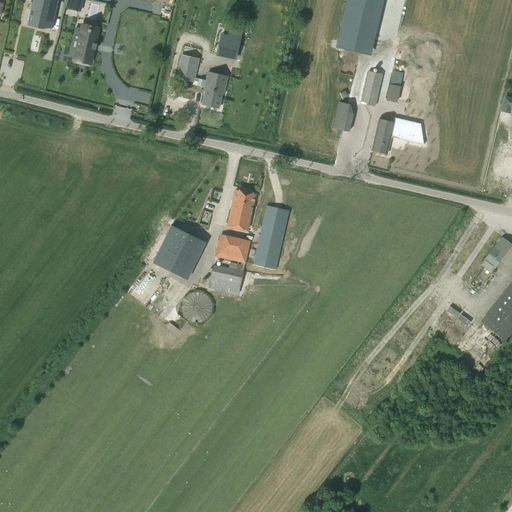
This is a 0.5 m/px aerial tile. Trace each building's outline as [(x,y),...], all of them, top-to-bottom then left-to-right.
[(36,0),(33,0),(27,25),(36,27),(36,29),(41,30),(43,22),(53,24),(58,0),(43,0),(43,1),(36,0)] [(77,0),(74,17),(82,20),(87,0),(77,0)] [(365,0),(356,37),(373,41),(387,0),(365,0)] [(235,58),(242,29),(219,24),(212,53),(235,58)] [(74,34),(71,48),(77,50),(75,55),(91,59),(93,50),(95,50),(95,49),(96,44),(97,44),(94,43),(97,33),(90,31),(90,30),(88,29),(88,31),(81,29),(80,35),(74,34)] [(375,106),(386,56),(372,53),(363,96),(354,94),(353,101),(375,106)] [(193,81),(198,60),(182,56),(177,77),(193,81)] [(223,94),(227,77),(208,73),(206,81),(205,87),(204,89),(206,89),(202,104),(219,108),(222,94),(223,94)] [(198,79),(197,85),(205,87),(206,81),(198,79)] [(349,132),(355,105),(338,101),(332,128),(349,132)] [(378,120),(371,150),(387,154),(391,135),(412,139),(408,121),(395,119),(394,123),(378,120)] [(511,151),(498,148),(494,163),(497,164),(494,174),(509,177),(511,162),(511,151)] [(247,229),(254,196),(235,192),(228,225),(247,229)] [(275,269),(288,211),(266,206),(253,264),(275,269)] [(171,227),(153,263),(188,281),(206,244),(171,227)] [(216,256),(222,257),(245,263),(250,242),(220,235),(216,256)] [(494,267),(511,246),(502,238),(485,259),(494,267)] [(238,294),(243,272),(214,266),(209,288),(238,294)] [(511,330),(511,288),(484,324),(504,339),(511,330)] [(212,310),(212,306),(211,302),(209,298),(206,295),(203,293),(199,292),(196,292),(192,292),(188,295),(185,297),(184,298),(182,301),(181,305),(181,309),(182,313),(184,316),(187,320),(190,322),(194,323),(198,323),(202,322),(206,320),(209,317),(211,314),(212,310)]
